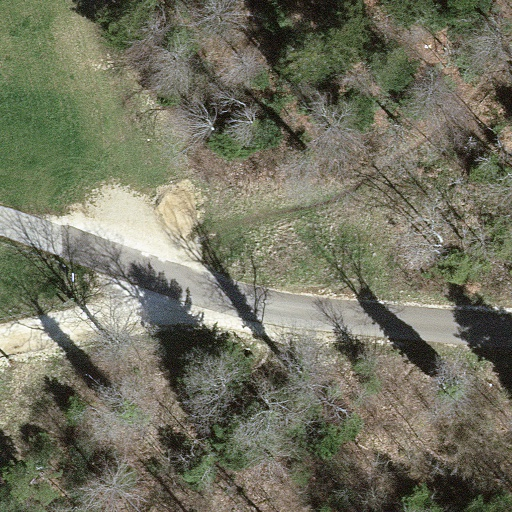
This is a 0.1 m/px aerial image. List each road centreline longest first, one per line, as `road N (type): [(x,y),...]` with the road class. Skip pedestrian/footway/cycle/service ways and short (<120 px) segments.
road 1 (unclassified): [(511,328),(334,317),(190,287),(0,338)]
road 2 (track): [(511,50),(190,287)]
